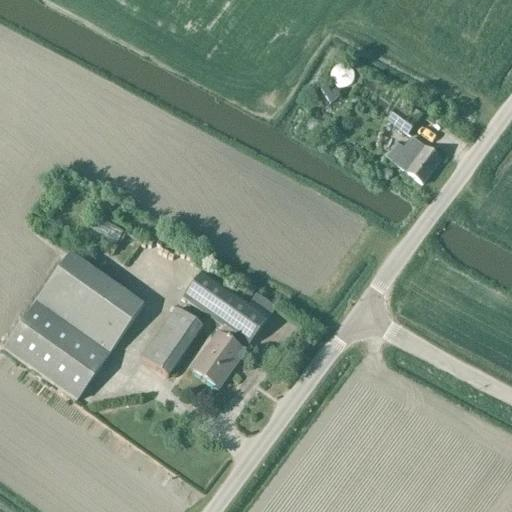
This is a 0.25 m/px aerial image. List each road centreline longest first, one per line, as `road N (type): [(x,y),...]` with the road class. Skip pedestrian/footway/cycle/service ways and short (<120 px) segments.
road 1 (track): [(231,93),(273,114),(333,31),(504,118)]
road 2 (unclassified): [(359,315),(511,108)]
road 3 (unclassified): [(214,511),(359,315)]
road 4 (unclassified): [(511,400),(359,315)]
